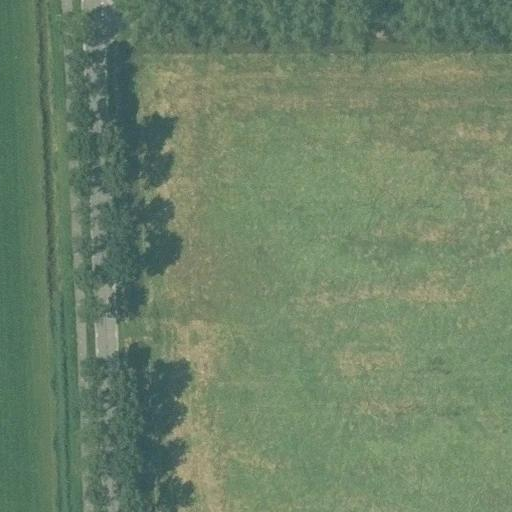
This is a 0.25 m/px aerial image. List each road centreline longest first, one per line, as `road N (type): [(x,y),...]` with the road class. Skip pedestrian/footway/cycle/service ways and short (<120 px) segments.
road 1 (tertiary): [(115,511),(95,40)]
road 2 (unclassified): [(511,36),(95,40)]
